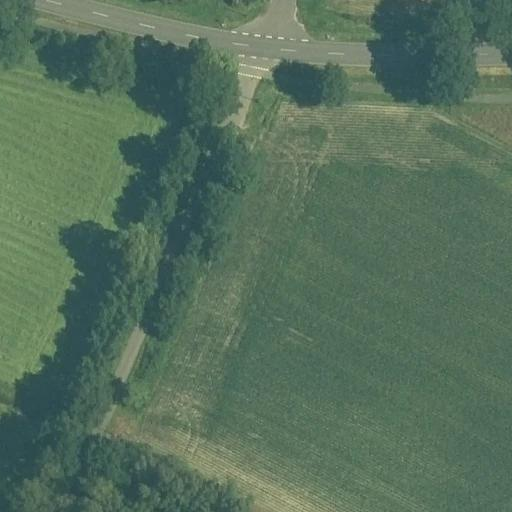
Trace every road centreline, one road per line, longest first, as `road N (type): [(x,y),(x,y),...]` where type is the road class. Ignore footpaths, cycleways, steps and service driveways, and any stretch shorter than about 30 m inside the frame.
road 1 (residential): [(55,511),(257,34)]
road 2 (secondary): [(257,34),(303,48),(511,57)]
road 3 (secondary): [(106,0),(257,34)]
